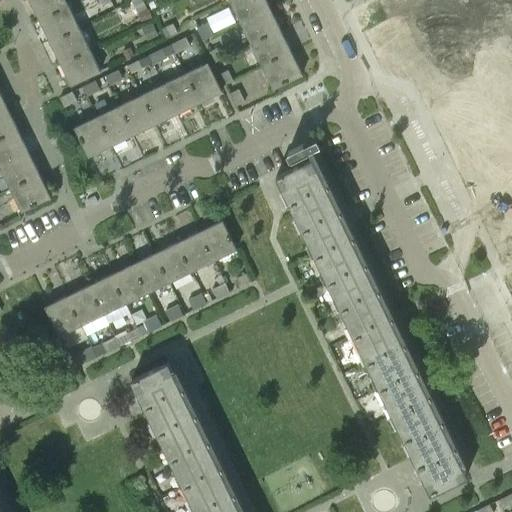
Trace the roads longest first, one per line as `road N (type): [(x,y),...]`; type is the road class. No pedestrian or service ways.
road 1 (residential): [(0,266),(97,217),(136,187),(185,165),(222,160),(341,104)]
road 2 (residential): [(511,404),(460,299),(421,268),(341,104)]
